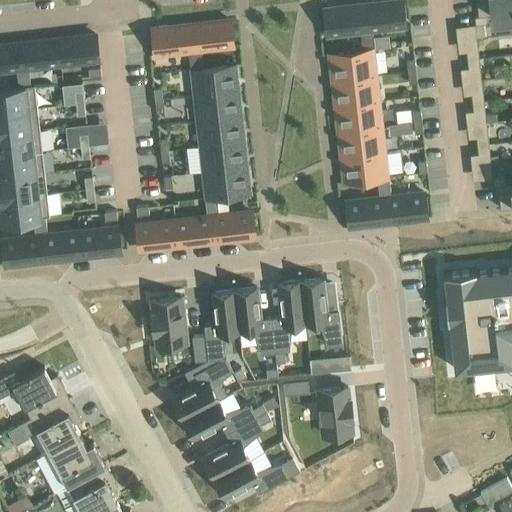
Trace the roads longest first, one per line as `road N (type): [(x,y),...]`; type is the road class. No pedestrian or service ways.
road 1 (residential): [(59,295),(71,281),(368,252),(382,267),(408,487),(394,511)]
road 2 (residential): [(179,511),(59,295)]
road 3 (residential): [(0,26),(117,0)]
